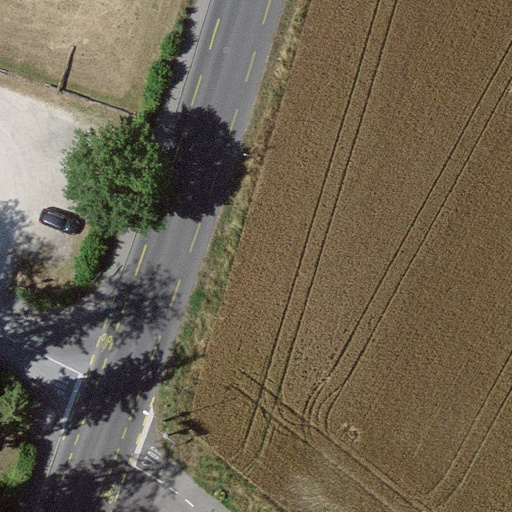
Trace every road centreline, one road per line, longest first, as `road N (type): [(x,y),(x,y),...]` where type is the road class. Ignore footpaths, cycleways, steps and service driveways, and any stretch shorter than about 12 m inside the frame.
road 1 (tertiary): [(119,388),(245,0)]
road 2 (residential): [(119,388),(0,331)]
road 3 (tertiary): [(75,511),(119,388)]
road 4 (track): [(0,443),(109,385)]
